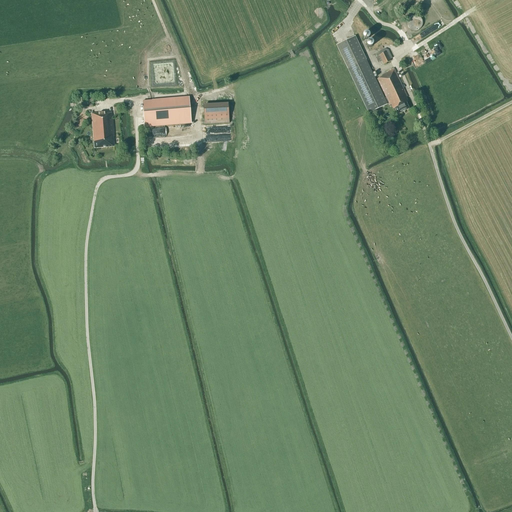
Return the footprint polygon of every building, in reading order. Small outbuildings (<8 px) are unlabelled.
[(407,22),(407,23),(407,24),(407,25),(407,26),(408,27),(408,28),(409,29),(410,30),(411,30),(412,31),(413,31),(414,31),(415,31),(416,31),(417,31),(418,30),(419,30),(420,29),(421,28),(421,27),(422,26),(422,25),(422,24),(422,23),(422,22),(422,21),(422,20),(421,19),(420,18),(420,17),(419,17),(418,16),(417,16),(416,16),(415,15),(414,15),(413,16),(412,16),(411,16),(410,17),(409,17),(409,18),(408,19),(407,20),(407,21),(407,22)] [(384,99),(366,60),(355,36),(336,45),(347,69),(349,69),(369,113),(389,104),(390,106),(391,105),(393,109),(394,109),(397,115),(409,109),(406,103),(408,102),(406,98),(407,97),(395,70),(382,76),(382,77),(377,79),(386,98),(384,99)] [(378,52),(379,55),(380,56),(377,57),(379,62),(382,61),(384,65),(391,61),(390,59),(392,58),(388,50),(385,49),(378,52)] [(421,91),(414,71),(408,73),(412,83),(415,82),(418,92),(421,91)] [(189,98),(143,102),(145,127),(191,123),(189,98)] [(229,123),(228,106),(228,103),(203,105),(203,107),(204,124),(229,123)] [(94,148),(114,147),(113,136),(114,136),(112,113),(107,113),(107,112),(94,113),(94,110),(88,110),(88,113),(90,114),(92,113),(94,148)]
